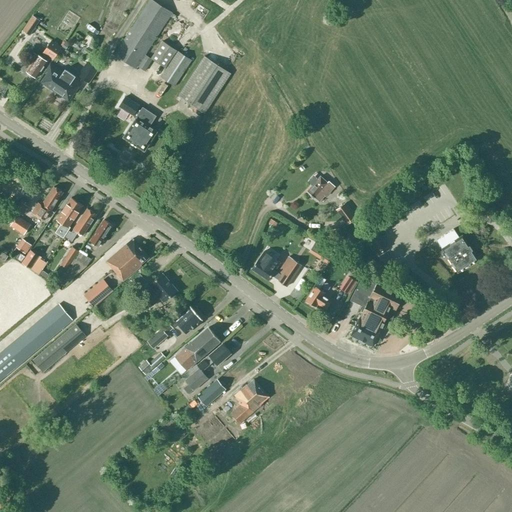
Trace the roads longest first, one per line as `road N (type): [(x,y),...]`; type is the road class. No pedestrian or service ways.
road 1 (tertiary): [(404,361),(359,362),(326,347),(0,118)]
road 2 (unclassified): [(511,449),(427,399),(411,385),(404,361)]
road 3 (tertiary): [(404,361),(511,298)]
